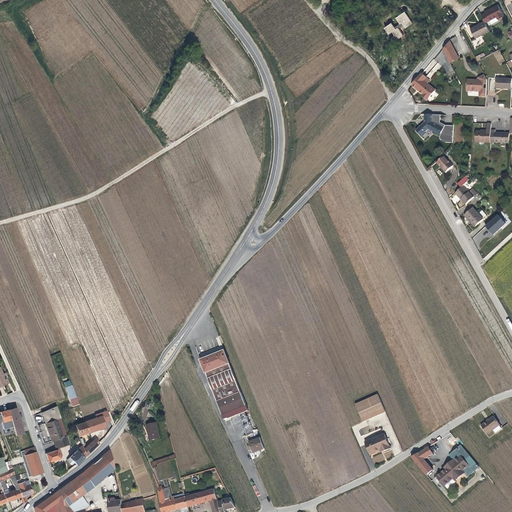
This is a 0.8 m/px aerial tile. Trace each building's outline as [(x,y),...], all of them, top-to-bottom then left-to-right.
[(504,17),(498,6),(484,13),(485,15),(482,17),(484,22),(485,23),(486,22),(489,20),(492,25),(499,21),(498,20),(504,17)] [(392,24),(385,29),(389,35),(393,33),(395,36),(392,39),(395,43),(404,36),(399,28),(404,26),(406,29),(413,24),(405,12),(396,18),(399,24),(395,28),(392,24)] [(485,23),(484,22),(470,29),(475,39),(471,41),(475,49),(484,44),(480,36),(489,31),(485,23)] [(457,54),(461,52),(455,36),(451,38),(457,54)] [(458,58),(449,40),(442,48),(449,63),(458,58)] [(500,64),(505,60),(499,51),(493,54),(500,64)] [(422,74),(412,86),(416,90),(417,89),(421,92),(419,94),(423,97),(422,98),(427,102),(435,92),(427,85),(423,82),(427,78),(422,74)] [(478,98),(486,98),(486,90),(482,90),(483,85),(486,85),(487,81),(484,75),(479,78),(479,82),(475,81),(466,81),(466,92),(478,93),(478,98)] [(511,91),(511,80),(495,79),(494,89),(511,91)] [(438,135),(438,138),(440,141),(446,143),(452,143),(453,126),(449,126),(444,126),(442,125),(440,124),(440,116),(433,116),(425,116),(424,125),(416,132),(422,138),(427,135),(426,133),(429,131),(438,135)] [(490,125),(486,124),(486,131),(486,133),(480,132),(474,132),(474,143),(489,144),(490,130),(490,125)] [(490,130),(489,144),(508,146),(509,135),(509,134),(495,134),(495,131),(490,130)] [(444,156),(436,163),(445,173),(453,167),(444,156)] [(456,182),(459,186),(469,181),(466,176),(456,182)] [(462,187),(454,194),(460,201),(461,200),(466,206),(474,198),(468,191),(467,192),(462,187)] [(468,191),(474,198),(478,195),(472,188),(468,191)] [(472,209),(464,216),(475,228),(482,221),(477,215),(472,209)] [(477,215),(482,221),(486,218),(481,212),(477,215)] [(497,216),(485,227),(493,236),(505,225),(497,216)] [(223,421),(228,419),(226,415),(246,407),(223,351),(200,360),(217,404),(223,421)] [(72,380),(64,382),(72,407),(79,405),(72,380)] [(384,412),(377,395),(354,406),(361,422),(384,412)] [(42,419),(43,424),(48,437),(41,439),(43,444),(52,441),(65,437),(65,436),(61,424),(55,407),(43,412),(40,413),(42,419)] [(226,415),(228,419),(247,411),(246,407),(226,415)] [(15,408),(7,411),(10,420),(14,436),(22,433),(15,408)] [(7,411),(0,412),(0,423),(10,420),(7,411)] [(84,422),(84,423),(87,432),(88,433),(98,430),(105,428),(103,423),(109,421),(105,412),(94,416),(95,418),(84,422)] [(491,416),(478,425),(485,434),(490,430),(492,433),(499,428),(496,425),(497,424),(491,416)] [(84,423),(74,426),(77,435),(87,432),(84,423)] [(156,424),(145,426),(149,441),(159,439),(156,424)] [(369,455),(379,450),(382,449),(383,451),(390,449),(383,434),(364,443),(369,455)] [(68,445),(66,439),(65,436),(65,437),(52,441),(55,449),(67,445),(68,445)] [(94,439),(82,450),(84,456),(98,444),(94,439)] [(252,454),(263,450),(259,439),(248,443),(252,454)] [(478,467),(459,444),(453,450),(458,456),(452,461),(451,459),(446,463),(447,465),(443,468),(434,476),(442,485),(451,478),(453,480),(462,472),(466,477),(478,467)] [(73,462),(75,465),(84,456),(82,450),(80,445),(79,446),(79,447),(65,460),(69,464),(69,463),(72,461),(73,462)] [(33,447),(19,451),(27,480),(34,478),(34,479),(36,480),(38,480),(39,478),(39,477),(41,476),(33,447)] [(434,455),(429,447),(412,458),(427,476),(434,471),(425,460),(434,455)] [(59,449),(45,454),(48,462),(59,459),(59,457),(61,456),(59,449)] [(108,449),(92,464),(82,473),(58,490),(62,508),(69,504),(72,501),(79,496),(86,491),(92,487),(94,485),(95,484),(103,477),(113,469),(108,449)] [(458,456),(453,450),(447,455),(451,459),(452,461),(458,456)] [(1,492),(5,503),(7,511),(11,509),(9,501),(20,497),(16,484),(15,482),(10,468),(6,470),(5,470),(0,472),(0,489),(1,492)] [(159,482),(162,481),(166,480),(172,478),(170,471),(168,472),(165,474),(163,474),(157,474),(159,482)] [(454,481),(453,480),(451,478),(442,485),(445,489),(454,481)] [(16,484),(20,497),(29,493),(31,492),(29,484),(25,485),(23,481),(21,482),(16,484)] [(169,511),(178,510),(186,508),(183,498),(182,494),(171,496),(171,498),(168,499),(169,502),(165,503),(162,489),(161,486),(157,487),(161,511),(169,511)] [(171,498),(171,496),(169,487),(168,487),(164,488),(162,489),(165,503),(169,502),(168,499),(171,498)] [(63,511),(62,508),(58,490),(33,508),(34,511),(63,511)] [(219,511),(217,503),(213,490),(183,498),(186,508),(207,502),(208,504),(210,504),(211,511),(219,511)] [(63,511),(78,511),(86,507),(79,496),(72,501),(69,504),(62,508),(63,511)] [(108,499),(108,511),(121,511),(121,505),(121,501),(116,501),(111,502),(110,499),(108,499)] [(219,511),(223,511),(224,510),(234,508),(230,499),(222,500),(222,502),(217,503),(219,511)] [(145,511),(142,500),(121,505),(121,511),(145,511)]
